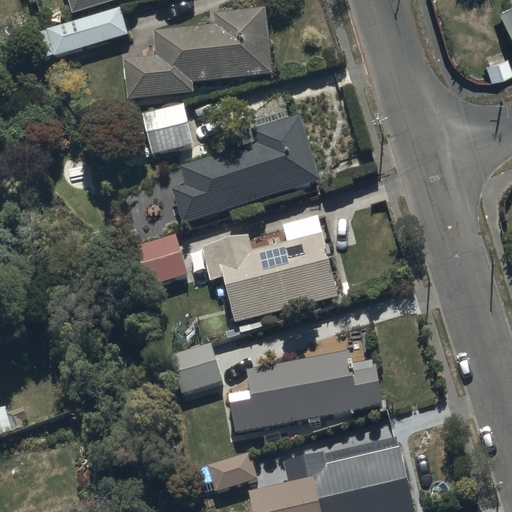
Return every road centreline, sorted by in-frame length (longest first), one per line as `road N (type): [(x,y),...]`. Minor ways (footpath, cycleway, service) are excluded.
road 1 (residential): [(427,156),(511,432)]
road 2 (residential): [(378,0),(427,156)]
